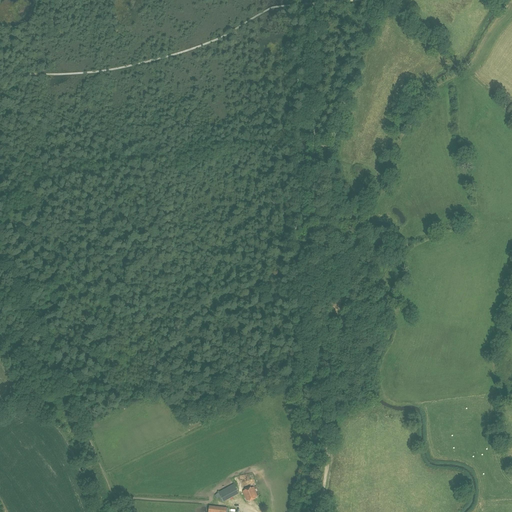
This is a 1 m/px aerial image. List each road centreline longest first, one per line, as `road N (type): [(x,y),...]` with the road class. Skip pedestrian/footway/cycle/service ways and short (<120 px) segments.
road 1 (track): [(316,189),(311,299),(327,456),(320,511)]
road 2 (track): [(6,257),(122,511)]
road 3 (track): [(375,0),(316,189)]
road 4 (track): [(317,0),(316,189)]
